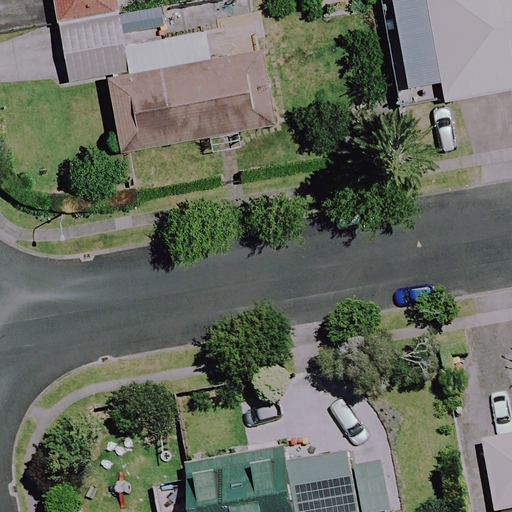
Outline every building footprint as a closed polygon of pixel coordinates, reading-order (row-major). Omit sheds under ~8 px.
[(51,0),(53,15),(115,7),(114,0),(51,0)] [(173,37),(122,46),(117,17),(57,28),(67,83),(103,76),(117,152),(273,124),(250,0),(169,15),(173,37)] [(511,0),(423,0),(442,102),(511,89),(511,0)] [(511,511),(511,435),(462,445),(474,507),(494,503),(495,511),(511,511)] [(358,455),(290,467),(288,457),(155,479),(160,511),(389,511),(382,466),(360,469),(358,455)]
